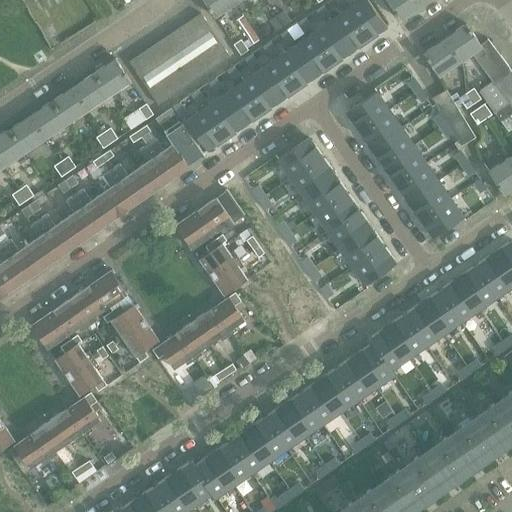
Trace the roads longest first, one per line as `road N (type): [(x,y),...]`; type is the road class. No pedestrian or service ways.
road 1 (residential): [(69,511),(428,269)]
road 2 (residential): [(0,319),(315,104)]
road 3 (residential): [(428,269),(315,104)]
road 4 (residential): [(0,109),(162,0)]
road 5 (residential): [(315,104),(464,0)]
